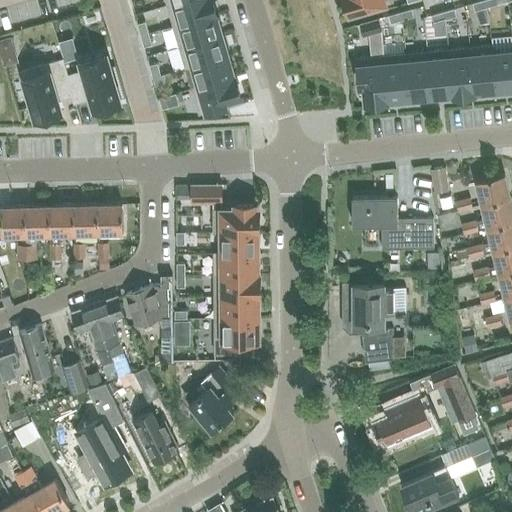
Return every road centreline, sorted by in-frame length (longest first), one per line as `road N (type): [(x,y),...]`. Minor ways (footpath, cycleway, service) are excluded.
road 1 (residential): [(288,439),(290,160)]
road 2 (residential): [(0,316),(147,265),(154,168)]
road 3 (residential): [(290,160),(511,136)]
road 4 (residential): [(290,160),(252,0)]
road 5 (residential): [(0,171),(154,168)]
road 6 (residential): [(165,511),(288,439)]
road 7 (residential): [(154,168),(290,160)]
road 8 (residential): [(369,511),(331,428),(288,439)]
